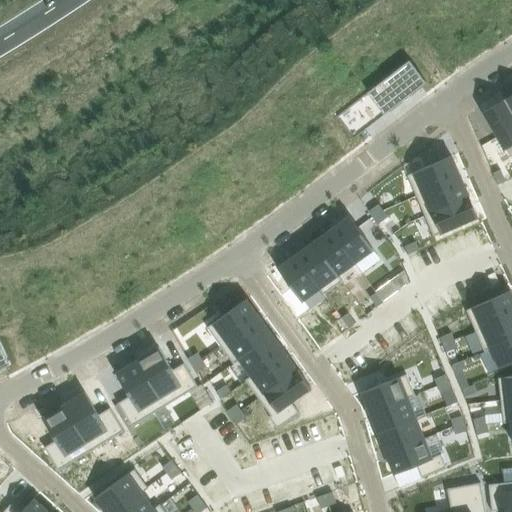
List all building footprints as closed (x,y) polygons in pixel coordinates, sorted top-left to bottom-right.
[(410,61),(337,117),(354,138),(426,82),(410,61)] [(511,114),(504,100),(483,112),(505,150),(511,146),(511,114)] [(452,156),(407,176),(416,196),(461,176),(452,156)] [(501,170),(494,173),(498,184),(506,181),(501,170)] [(461,176),(416,196),(425,216),(470,197),(461,176)] [(470,197),(425,216),(434,237),(479,217),(470,197)] [(379,204),(369,211),(374,218),(383,211),(379,204)] [(383,211),(374,218),(378,224),(388,217),(383,211)] [(349,217),(332,230),(356,263),(374,250),(349,217)] [(332,230),(314,242),(338,276),(339,275),(356,263),(332,230)] [(314,242),(296,255),(320,289),(319,289),(324,295),(343,281),(339,275),(338,276),(314,242)] [(416,242),(405,247),(408,254),(419,249),(416,242)] [(296,255),(278,268),(292,288),(281,295),(296,317),(308,308),(303,301),(319,289),(320,289),(296,255)] [(391,281),(376,292),(384,302),(399,291),(391,281)] [(511,292),(511,291),(466,310),(475,331),(511,314),(511,292)] [(376,292),(370,297),(377,307),(384,302),(376,292)] [(247,299),(207,328),(220,346),(260,317),(247,299)] [(348,313),(342,318),(349,328),(355,323),(348,313)] [(511,314),(475,331),(485,352),(491,349),(491,348),(511,339),(511,314)] [(260,317),(220,346),(233,364),(234,364),(240,360),(239,359),(273,335),(260,317)] [(451,333),(440,338),(444,345),(455,340),(451,333)] [(273,335),(239,359),(240,360),(251,376),(252,377),(285,352),(273,335)] [(511,339),(491,348),(491,349),(500,369),(511,363),(511,339)] [(455,340),(444,345),(447,352),(458,348),(455,340)] [(0,341),(0,369),(11,364),(0,341)] [(159,348),(138,361),(165,406),(198,387),(184,363),(173,370),(159,348)] [(251,376),(245,380),(246,381),(258,398),(298,370),(285,352),(252,377),(251,376)] [(198,353),(188,359),(192,366),(202,359),(198,353)] [(202,359),(192,366),(196,372),(206,366),(202,359)] [(463,360),(452,365),(455,372),(466,368),(463,360)] [(138,361),(116,374),(130,396),(118,403),(132,426),(165,406),(138,361)] [(298,370),(258,398),(271,415),(269,417),(278,429),(300,413),(292,402),(311,388),(298,370)] [(407,374),(362,393),(370,413),(409,398),(409,399),(416,396),(407,374)] [(446,375),(434,379),(438,387),(449,382),(446,375)] [(511,376),(498,378),(501,401),(511,399),(511,376)] [(449,382),(438,387),(441,394),(452,389),(449,382)] [(227,385),(217,391),(221,398),(231,392),(227,385)] [(474,385),(462,390),(466,397),(477,392),(474,385)] [(85,392),(64,405),(91,451),(124,431),(110,408),(99,415),(85,392)] [(409,398),(370,413),(378,434),(417,418),(409,399),(409,398)] [(511,399),(501,401),(504,423),(511,422),(511,421),(511,399)] [(237,404),(227,411),(232,418),(241,411),(237,404)] [(64,405),(42,418),(56,441),(44,448),(59,471),(91,451),(64,405)] [(241,411),(232,418),(236,424),(246,417),(241,411)] [(463,416),(451,419),(453,427),(465,424),(463,416)] [(485,416),(474,420),(476,427),(487,424),(485,416)] [(417,418),(378,434),(386,454),(425,438),(417,418)] [(465,424),(453,427),(455,435),(467,431),(465,424)] [(487,424),(476,427),(478,435),(489,432),(487,424)] [(425,438),(386,454),(395,475),(417,466),(422,478),(447,468),(441,454),(432,458),(425,438)] [(172,461),(162,468),(167,474),(176,467),(172,461)] [(176,467),(167,474),(171,481),(181,474),(176,467)] [(135,469),(95,498),(105,511),(113,511),(142,491),(143,493),(148,489),(135,469)] [(511,511),(511,482),(489,485),(492,511),(505,510),(505,511),(511,511)] [(451,511),(486,511),(481,483),(448,489),(451,511)] [(142,491),(113,511),(150,511),(155,509),(154,509),(143,493),(142,491)] [(332,492),(325,495),(329,506),(336,503),(332,492)] [(325,495),(317,498),(321,509),(329,506),(325,495)] [(197,496),(187,503),(192,509),(202,502),(197,496)] [(19,511),(11,504),(3,511),(49,511),(34,498),(21,511),(19,511)] [(202,502),(192,509),(194,511),(201,511),(207,509),(202,502)]
